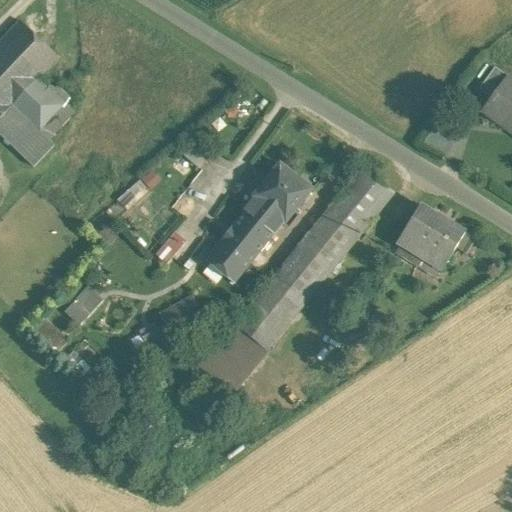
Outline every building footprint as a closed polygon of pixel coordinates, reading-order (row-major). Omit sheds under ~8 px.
[(21,21),(0,42),(0,120),(14,107),(43,76),(60,58),(21,21)] [(495,67),(480,89),(493,99),(509,78),(495,67)] [(43,76),(14,107),(33,125),(49,141),(75,113),(43,76)] [(511,79),(509,78),(493,99),(484,112),(511,132),(511,79)] [(14,107),(0,120),(0,133),(13,146),(33,125),(14,107)] [(33,125),(13,146),(34,167),(54,146),(49,141),(33,125)] [(200,167),(215,150),(196,134),(181,152),(200,167)] [(256,199),(285,222),(295,212),(313,190),(311,188),(312,184),(301,176),(297,177),(281,164),(254,197),(256,199)] [(301,249),(276,279),(308,301),(394,194),(362,169),(299,247),(301,249)] [(285,222),(256,199),(208,259),(207,259),(203,264),(208,269),(211,265),(235,285),(236,283),(285,222)] [(466,233),(421,206),(398,243),(401,246),(395,253),(436,277),(440,269),(442,271),(449,260),(449,261),(457,248),(467,255),(476,240),(466,234),(466,233)] [(295,212),(285,222),(290,226),(298,216),(295,212)] [(276,279),(254,306),(253,304),(236,325),(268,350),(308,301),(276,279)] [(90,313),(103,298),(89,284),(75,300),(90,313)] [(205,290),(162,314),(175,337),(192,328),(188,323),(215,308),(205,290)] [(160,315),(151,321),(156,328),(162,338),(171,332),(160,315)] [(45,317),(30,333),(53,355),(68,339),(45,317)] [(232,395),(268,350),(236,325),(209,357),(203,352),(193,364),(232,395)] [(143,348),(162,338),(156,328),(138,338),(143,348)] [(111,362),(85,338),(69,356),(95,380),(111,362)] [(105,394),(116,400),(132,367),(120,361),(105,394)]
